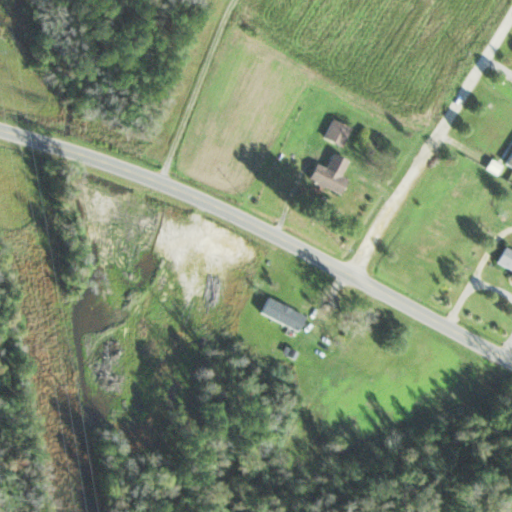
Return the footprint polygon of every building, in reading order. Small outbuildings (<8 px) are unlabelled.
[(324,139),(343,148),(352,130),(333,120),(324,139)] [(326,169),(315,164),(308,182),(340,195),(347,179),(341,177),(348,161),(332,155),(326,169)] [(511,252),(504,248),(495,263),(511,271),(511,274),(509,279),(511,280),(511,252)] [(220,258),(207,254),(198,276),(212,281),(220,258)] [(298,333),(306,317),(268,298),(260,314),(298,333)]
